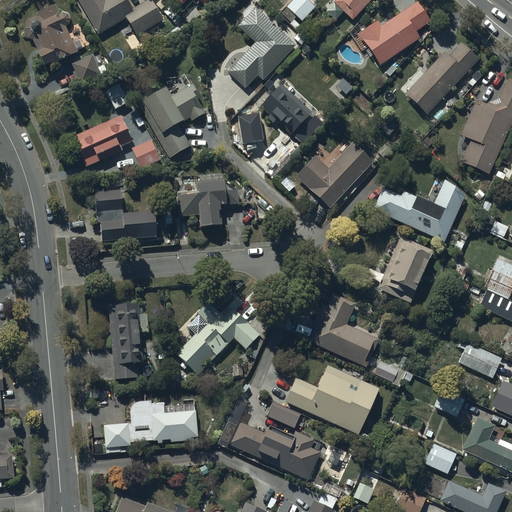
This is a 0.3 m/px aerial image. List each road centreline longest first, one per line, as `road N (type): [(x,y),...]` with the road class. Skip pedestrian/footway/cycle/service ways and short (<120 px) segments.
road 1 (residential): [(41,276),(235,260),(274,264),(320,228)]
road 2 (tertiary): [(41,276),(61,502)]
road 3 (tertiary): [(0,117),(27,179),(41,276)]
